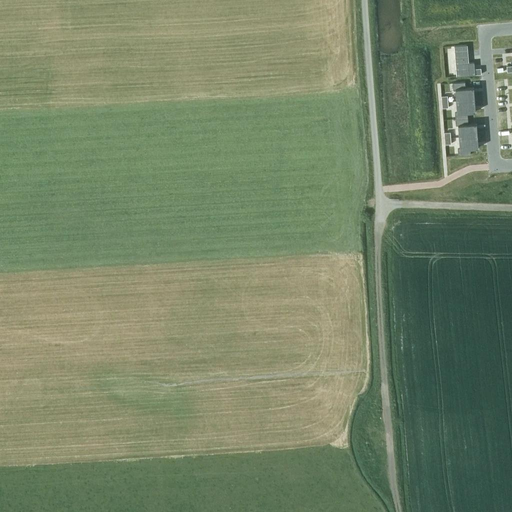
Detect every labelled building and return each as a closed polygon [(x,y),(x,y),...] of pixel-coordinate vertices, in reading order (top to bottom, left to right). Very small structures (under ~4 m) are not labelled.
[(467,45),(454,46),(457,76),(475,75),(475,69),(474,62),(468,63),(467,45)] [(465,82),(452,83),(453,89),(455,89),(456,101),(474,100),(473,87),(465,88),(465,82)] [(457,113),(455,113),(455,119),(468,118),(467,112),(475,112),(474,100),(456,101),(457,113)] [(468,118),(455,119),(456,125),(458,125),(459,137),(477,136),(476,123),(468,124),(468,118)] [(460,149),(458,149),(458,155),(470,155),(470,148),(478,148),(477,136),(459,137),(460,149)]
